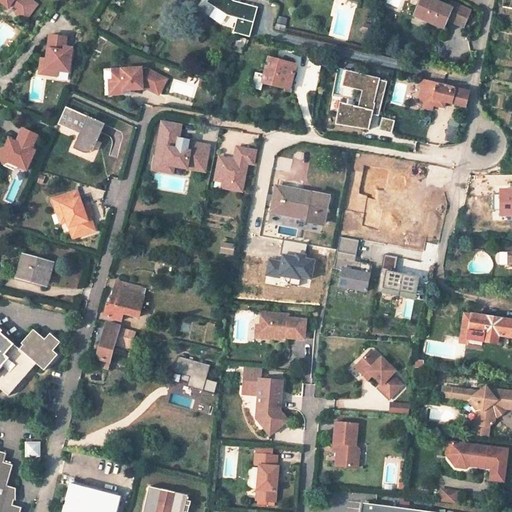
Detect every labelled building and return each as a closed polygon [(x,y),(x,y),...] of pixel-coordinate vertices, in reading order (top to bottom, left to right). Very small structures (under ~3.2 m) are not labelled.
[(0,0),(0,2),(8,8),(11,3),(19,9),(26,1),(24,0),(0,0)] [(26,0),(26,1),(19,9),(11,3),(8,8),(25,21),(37,4),(31,0),(26,0)] [(258,4),(241,0),(208,0),(204,16),(235,23),(233,32),(250,36),(258,4)] [(449,7),(434,1),(432,0),(421,0),(414,16),(445,28),(449,20),(464,27),(471,11),(452,3),(449,7)] [(67,37),(49,35),(46,59),(45,69),(57,70),(69,72),(72,52),(65,51),(65,47),(67,37)] [(266,58),(263,74),(252,72),(249,88),(260,90),(262,83),(283,87),(290,88),(291,79),(294,63),(266,58)] [(45,69),(46,59),(41,59),(39,73),(56,76),(57,70),(45,69)] [(111,70),(112,80),(113,87),(116,91),(122,90),(142,89),(142,87),(144,87),(159,95),(167,80),(148,70),(142,70),(141,68),(111,70)] [(337,124),(370,129),(372,114),(381,115),(386,77),(344,71),(337,124)] [(290,88),(283,87),(282,92),(292,94),(294,80),(291,79),(290,88)] [(113,87),(112,80),(109,80),(109,95),(122,94),(122,90),(116,91),(113,87)] [(429,80),(424,96),(422,103),(427,104),(427,109),(436,112),(438,100),(466,107),(470,92),(455,87),(455,86),(429,80)] [(59,121),(82,131),(78,140),(77,142),(77,143),(77,144),(77,145),(77,147),(78,148),(79,149),(82,151),(89,151),(91,150),(93,150),(94,149),(95,148),(95,147),(94,140),(95,138),(98,139),(105,123),(66,106),(59,121)] [(382,117),(379,128),(391,131),(394,120),(382,117)] [(205,156),(207,145),(189,142),(188,146),(177,144),(178,140),(181,125),(162,122),(156,158),(166,160),(165,164),(174,165),(188,168),(188,164),(206,167),(208,157),(205,156)] [(452,142),(455,127),(448,125),(444,140),(452,142)] [(10,138),(6,144),(29,162),(34,150),(31,148),(37,134),(23,128),(16,140),(10,138)] [(29,162),(6,144),(6,145),(0,147),(0,154),(3,163),(15,159),(16,159),(19,166),(25,169),(29,162)] [(254,164),(257,151),(238,147),(235,160),(220,158),(216,180),(224,182),(234,183),(233,190),(242,191),(248,163),(254,164)] [(166,160),(156,158),(154,169),(173,172),(174,165),(165,164),(166,160)] [(355,171),(352,183),(365,186),(367,173),(355,171)] [(324,224),(329,197),(279,188),(274,213),(309,219),(309,221),(324,224)] [(64,211),(68,220),(72,233),(79,236),(87,234),(90,226),(88,220),(90,215),(93,214),(88,202),(82,204),(78,190),(53,198),(58,213),(64,211)] [(382,190),(378,214),(397,217),(397,221),(410,223),(414,196),(382,190)] [(511,198),(497,199),(497,228),(499,228),(499,231),(511,230),(511,198)] [(64,211),(58,213),(61,222),(68,220),(64,211)] [(355,261),(359,240),(340,237),(334,269),(343,271),(340,287),(367,292),(370,274),(369,274),(371,264),(360,262),(360,265),(355,264),(355,261)] [(322,281),(325,262),(315,261),(318,246),(283,240),(280,255),(285,256),(283,262),(269,260),(266,275),(290,279),(290,278),(301,280),(300,286),(310,288),(311,279),(322,281)] [(395,272),(398,257),(384,254),(377,293),(383,294),(384,288),(417,295),(420,277),(395,272)] [(18,277),(46,285),(52,264),(23,256),(18,277)] [(117,281),(110,306),(107,305),(103,317),(121,322),(123,314),(137,318),(142,299),(139,298),(142,288),(117,281)] [(384,288),(383,294),(416,300),(417,295),(384,288)] [(511,336),(511,317),(466,308),(460,339),(467,340),(468,335),(506,344),(508,336),(511,336)] [(287,314),(260,311),(259,324),(258,329),(261,333),(270,334),(270,338),(273,338),(279,339),(279,337),(279,335),(284,335),(284,337),(302,339),(304,319),(287,317),(287,314)] [(106,324),(95,366),(107,370),(114,344),(129,348),(133,332),(118,329),(119,327),(106,324)] [(258,329),(259,324),(254,324),(253,337),(270,338),(270,334),(261,333),(258,329)] [(0,392),(2,390),(9,397),(37,365),(45,372),(59,356),(54,352),(62,343),(51,334),(45,341),(34,331),(22,345),(24,347),(20,351),(1,334),(3,332),(0,329),(0,392)] [(373,348),(367,355),(376,364),(382,357),(373,348)] [(212,364),(180,354),(175,371),(191,375),(189,385),(215,393),(218,383),(208,380),(212,364)] [(376,364),(367,355),(356,366),(367,377),(371,373),(373,375),(384,386),(381,389),(390,398),(403,385),(392,374),(396,371),(382,357),(376,364)] [(424,361),(417,360),(416,367),(424,368),(424,361)] [(261,368),(245,367),(242,394),(258,395),(256,418),(271,435),(288,419),(280,410),(282,380),(260,378),(261,368)] [(480,391),(443,386),(442,397),(453,398),(453,394),(463,395),(463,399),(469,400),(474,406),(477,403),(483,411),(477,415),(476,425),(490,427),(495,423),(496,415),(503,408),(511,408),(511,391),(495,389),(492,393),(487,386),(481,386),(480,391)] [(409,414),(409,404),(390,402),(389,412),(409,414)] [(336,421),(334,443),(337,443),(336,451),(335,464),(357,467),(359,449),(355,445),(358,424),(336,421)] [(471,444),(447,441),(446,454),(450,454),(457,464),(481,467),(485,464),(492,465),(491,471),(490,480),(503,481),(508,449),(488,447),(486,455),(470,453),(471,444)] [(254,499),(274,501),(277,466),(275,466),(276,455),(272,455),(273,445),(262,443),(261,454),(254,453),(253,464),(257,464),(254,499)] [(7,453),(0,450),(0,511),(21,511),(23,507),(13,505),(15,500),(17,501),(17,488),(8,485),(14,465),(5,462),(7,453)] [(450,454),(446,454),(445,460),(453,471),(467,472),(473,468),(491,471),(492,465),(485,464),(481,467),(457,464),(450,454)] [(114,511),(120,494),(70,480),(61,511),(114,511)] [(181,511),(186,493),(147,484),(140,511),(181,511)] [(440,489),(437,499),(455,502),(457,491),(440,489)] [(437,511),(362,502),(360,511),(437,511)]
